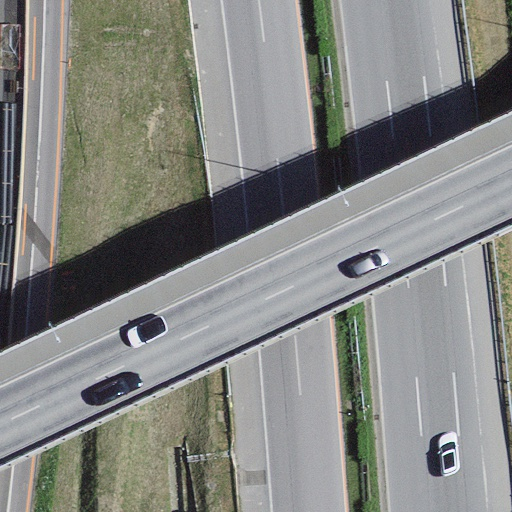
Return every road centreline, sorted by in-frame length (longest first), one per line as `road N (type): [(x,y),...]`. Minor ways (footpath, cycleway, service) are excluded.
road 1 (secondary): [(511,183),(0,424)]
road 2 (motorway): [(256,0),(306,511)]
road 3 (motorway): [(424,511),(374,0)]
road 4 (motorway): [(8,0),(0,173)]
